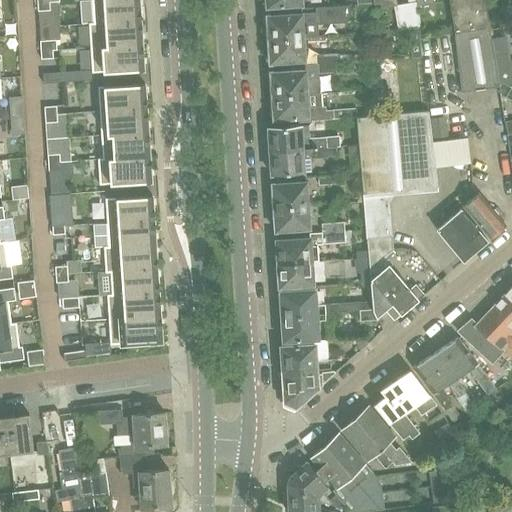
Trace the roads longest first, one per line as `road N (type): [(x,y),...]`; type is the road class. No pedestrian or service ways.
road 1 (primary): [(247,440),(221,0)]
road 2 (primary): [(180,0),(202,361)]
road 3 (residential): [(247,440),(279,436),(310,417),(511,243)]
road 4 (residential): [(0,388),(202,361)]
